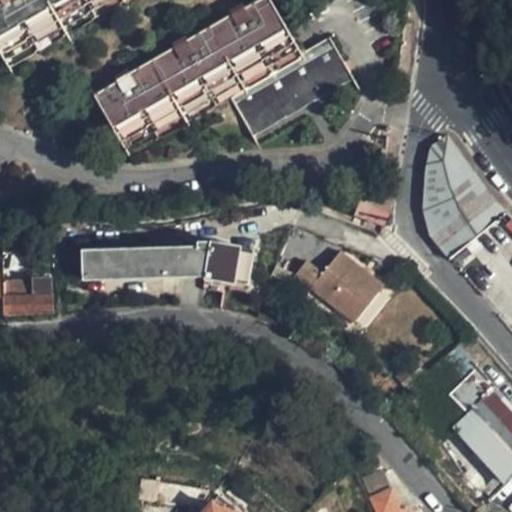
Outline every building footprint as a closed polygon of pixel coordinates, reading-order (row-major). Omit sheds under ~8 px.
[(0,0),(0,46),(16,71),(121,0),(0,0)] [(250,88),(304,51),(269,0),(252,0),(241,8),(238,4),(223,14),(226,18),(187,44),(185,39),(172,48),(174,53),(134,79),(131,75),(119,83),(122,87),(100,101),(140,160),(250,88)] [(334,32),(304,51),(250,88),(282,137),(367,80),(334,32)] [(437,244),(492,200),(446,138),(429,148),(424,179),(424,228),(437,244)] [(361,194),(355,218),(385,227),(394,204),(377,199),(361,194)] [(437,244),(452,263),(505,217),(492,200),(437,244)] [(248,267),(251,252),(205,244),(138,245),(83,246),(83,280),(173,279),(209,280),(246,285),(248,267)] [(48,254),(0,256),(1,283),(28,282),(29,280),(48,279),(48,254)] [(349,327),(378,290),(334,254),(303,291),(349,327)] [(1,283),(1,315),(48,313),(48,279),(29,280),(28,282),(1,283)] [(468,415),(484,435),(511,462),(511,412),(492,392),(468,415)] [(474,436),(453,414),(439,427),(461,449),(474,436)] [(511,473),(511,462),(484,435),(471,447),(503,482),(511,473)] [(383,478),(363,488),(374,511),(404,511),(402,507),(399,509),(383,478)] [(226,511),(212,500),(203,511),(226,511)] [(424,511),(416,502),(402,507),(404,511),(424,511)]
